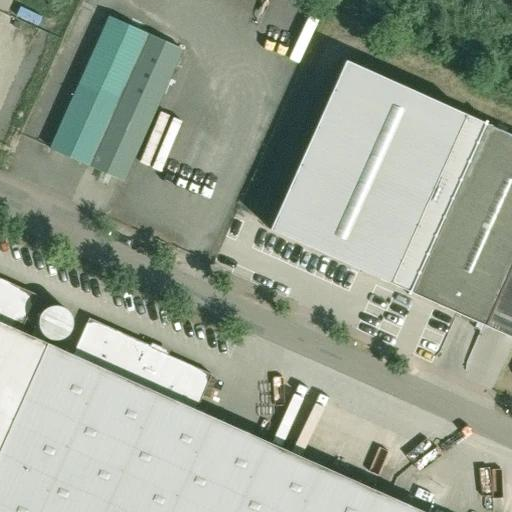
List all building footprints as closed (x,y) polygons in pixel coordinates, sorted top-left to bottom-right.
[(44,150),(125,181),(184,54),(103,17),(44,150)] [(511,340),(511,377),(509,384),(511,384),(511,148),(341,71),(268,231),(511,340)] [(0,283),(0,328),(12,334),(28,296),(0,283)] [(52,335),(57,333),(62,330),(65,325),(66,320),(66,315),(64,310),(61,306),(57,303),(52,302),(47,302),(42,304),(38,307),(35,312),(33,317),(34,323),(36,328),(41,332),(46,334),(52,335)] [(85,322),(69,359),(192,415),(208,377),(85,322)] [(0,328),(0,511),(409,511),(192,415),(69,359),(12,334),(0,328)]
